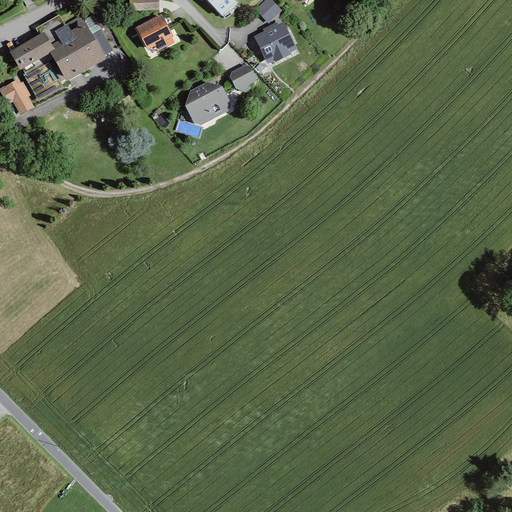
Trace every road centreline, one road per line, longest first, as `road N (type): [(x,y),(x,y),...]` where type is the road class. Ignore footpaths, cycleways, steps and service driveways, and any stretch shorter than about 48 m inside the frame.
road 1 (track): [(0,153),(100,196),(167,186),(255,138),(393,0)]
road 2 (residential): [(117,511),(0,396)]
